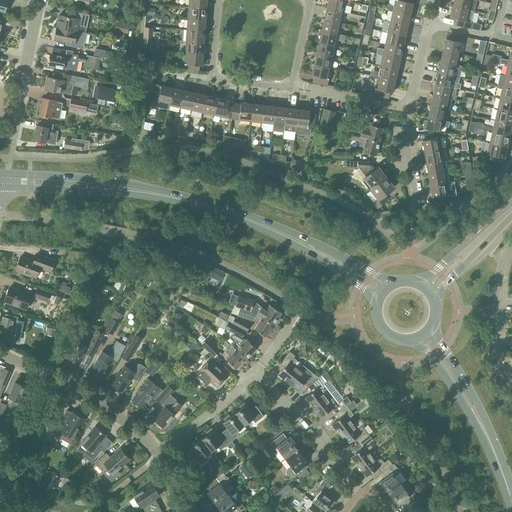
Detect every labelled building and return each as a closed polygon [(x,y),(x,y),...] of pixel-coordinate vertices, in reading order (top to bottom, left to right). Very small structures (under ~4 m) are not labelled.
[(189,0),(189,7),(206,9),(206,0),(189,0)] [(349,7),(350,2),(341,0),(328,0),(327,8),(344,12),(345,6),(349,7)] [(395,0),(394,6),(411,10),(412,3),(410,3),(410,0),(395,0)] [(467,10),(469,0),(454,0),(453,7),(467,10)] [(488,15),(494,16),(496,5),(491,4),(488,15)] [(368,17),(374,18),(375,13),(376,7),(370,5),(368,17)] [(393,11),(391,19),(408,23),(411,10),(394,6),(388,5),(387,10),(393,11)] [(188,19),(205,20),(206,9),(189,7),(188,19)] [(473,11),(467,10),(453,7),(450,18),(457,20),(456,24),(471,28),(473,23),(471,22),(473,11)] [(341,23),(344,12),(327,8),(324,19),(341,23)] [(59,16),(57,28),(77,32),(85,33),(86,27),(89,15),(77,13),(77,18),(74,17),(74,19),(64,17),(59,16)] [(187,30),(204,31),(205,20),(188,19),(187,30)] [(322,30),(339,34),(340,28),(344,29),(345,24),(341,23),(324,19),(322,30)] [(405,36),(408,23),(391,19),(388,32),(405,36)] [(114,31),(128,33),(130,24),(116,22),(114,31)] [(85,33),(77,32),(57,28),(54,40),(70,43),(69,46),(83,49),(86,34),(85,33)] [(151,39),(159,40),(159,33),(152,32),(152,28),(144,28),(143,38),(151,39)] [(182,30),(181,41),(186,42),(204,43),(204,31),(187,30),(182,30)] [(336,45),(337,40),(343,41),(345,36),(339,34),(322,30),(319,42),(336,45)] [(385,44),(402,48),(405,36),(388,32),(385,44)] [(151,39),(143,38),(143,49),(151,49),(151,39)] [(352,49),(358,50),(360,39),(355,38),(352,49)] [(445,39),(443,50),(457,54),(460,42),(445,39)] [(124,43),(114,41),(112,49),(122,52),(122,51),(124,44),(124,43)] [(185,53),(203,54),(204,43),(186,42),(185,53)] [(317,53),(334,57),(336,45),(319,42),(317,53)] [(383,55),(382,57),(399,61),(402,48),(385,44),(384,49),(378,48),(377,54),(383,55)] [(500,63),(507,65),(511,65),(511,47),(508,61),(501,59),(500,63)] [(76,71),(78,61),(84,62),(84,67),(97,70),(99,59),(86,56),(85,57),(78,56),(78,55),(72,54),(72,52),(53,48),(51,55),(49,66),(76,71)] [(95,49),(94,55),(110,58),(111,53),(95,49)] [(455,65),(457,54),(443,50),(440,61),(455,65)] [(184,71),(199,72),(200,66),(202,66),(203,54),(185,53),(184,71)] [(331,68),(334,57),(317,53),(314,64),(331,68)] [(396,74),(399,61),(382,57),(379,70),(396,74)] [(462,66),(455,65),(440,61),(438,73),(459,78),(462,66)] [(327,85),(331,68),(314,64),(311,75),(313,76),(314,76),(312,82),(327,85)] [(379,70),(376,82),(394,86),(396,74),(379,70)] [(72,76),(66,75),(55,72),(53,78),(47,77),(44,90),(62,93),(71,95),(74,82),(71,82),(72,76)] [(435,84),(450,87),(451,81),(453,82),(453,83),(458,84),(459,78),(438,73),(435,84)] [(511,89),(511,77),(505,76),(502,87),(511,89)] [(394,86),(376,82),(374,95),(388,99),(390,93),(392,93),(394,86)] [(167,110),(169,106),(172,89),(161,86),(161,88),(151,86),(151,84),(148,106),(149,106),(154,107),(167,110)] [(435,84),(433,95),(447,98),(452,100),(452,99),(447,98),(450,87),(435,84)] [(97,99),(118,103),(120,90),(100,86),(97,99)] [(511,101),(511,89),(502,87),(500,98),(511,101)] [(172,89),(169,106),(180,108),(184,91),(172,89)] [(180,108),(191,111),(195,94),(184,91),(180,108)] [(195,94),(191,111),(202,113),(206,96),(195,94)] [(433,95),(430,106),(445,109),(450,110),(452,100),(447,98),(433,95)] [(202,113),(214,116),(218,99),(206,96),(202,113)] [(43,98),(39,116),(53,119),(57,119),(59,118),(62,104),(62,103),(57,102),(57,101),(43,98)] [(511,112),(511,101),(500,98),(497,109),(511,112)] [(214,116),(220,117),(219,122),(224,123),(225,118),(232,119),(235,102),(229,101),(218,99),(214,116)] [(85,112),(96,114),(98,106),(71,100),(70,107),(85,110),(85,112)] [(241,103),(235,102),(232,119),(239,121),(251,122),(253,105),(241,103)] [(251,122),(263,123),(266,106),(253,105),(251,122)] [(266,106),(263,123),(276,125),(278,108),(266,106)] [(442,120),(445,109),(430,106),(428,117),(442,120)] [(288,131),(288,126),(290,109),(278,108),(276,125),(284,126),(284,131),(288,131)] [(303,110),(290,109),(288,126),(288,131),(295,132),(296,127),(301,128),(303,110)] [(511,124),(511,122),(511,112),(497,109),(495,120),(511,124)] [(303,110),(301,128),(313,129),(315,114),(309,114),(310,111),(303,110)] [(324,110),(320,125),(331,128),(335,112),(324,110)] [(442,120),(428,117),(425,129),(440,132),(442,120)] [(509,135),(511,124),(495,120),(493,127),(483,124),(482,129),(492,132),(509,135)] [(37,126),(34,140),(49,143),(51,136),(52,136),(54,129),(52,129),(53,124),(43,122),(42,126),(37,126)] [(370,125),(369,125),(363,123),(360,137),(379,142),(383,128),(370,125)] [(492,132),(490,143),(507,147),(509,135),(492,132)] [(376,156),(379,142),(360,137),(359,142),(365,143),(363,153),(376,156)] [(425,152),(441,149),(439,138),(423,141),(425,152)] [(65,140),(63,149),(81,151),(82,143),(65,140)] [(504,158),(507,147),(490,143),(487,154),(504,158)] [(441,149),(425,152),(426,163),(443,161),(441,149)] [(307,163),(291,159),(290,168),(304,172),(307,163)] [(443,161),(426,163),(428,175),(445,172),(443,161)] [(370,190),(386,178),(378,168),(372,172),(370,169),(370,162),(358,162),(358,168),(366,177),(362,180),(370,190)] [(473,179),(471,167),(465,168),(464,169),(466,180),(473,179)] [(445,172),(428,175),(430,186),(447,183),(445,172)] [(386,178),(370,190),(378,200),(373,204),(377,209),(386,201),(383,197),(394,188),(386,178)] [(447,183),(430,186),(432,198),(435,197),(436,203),(450,201),(447,183)] [(71,264),(86,265),(87,252),(72,251),(71,264)] [(21,257),(16,271),(36,279),(39,268),(51,272),(55,261),(49,258),(48,259),(36,255),(34,262),(21,257)] [(201,272),(209,276),(212,267),(200,262),(196,269),(202,271),(201,272)] [(212,267),(209,276),(217,280),(221,271),(212,267)] [(122,283),(126,285),(130,276),(126,274),(122,283)] [(60,284),(58,290),(68,294),(70,288),(60,284)] [(10,288),(5,302),(26,309),(32,293),(23,290),(22,292),(10,288)] [(38,289),(35,298),(47,302),(50,293),(38,289)] [(281,319),(278,317),(281,313),(270,305),(266,310),(261,307),(256,302),(248,300),(249,297),(239,294),(239,297),(231,294),(228,304),(240,307),(257,314),(273,325),(275,326),(281,319)] [(266,337),(273,325),(257,314),(240,307),(238,316),(242,317),(252,320),(254,318),(259,321),(254,329),(266,337)] [(112,321),(107,330),(112,333),(117,324),(116,323),(122,315),(116,312),(111,320),(112,321)] [(5,315),(4,318),(3,317),(1,325),(1,324),(0,327),(0,336),(4,337),(4,338),(13,341),(13,340),(18,342),(24,322),(17,321),(18,318),(5,315)] [(231,318),(230,321),(237,324),(246,330),(249,325),(240,319),(239,321),(231,318)] [(171,321),(166,328),(171,332),(176,325),(171,321)] [(245,332),(237,326),(230,322),(227,328),(241,337),(245,332)] [(48,336),(54,337),(57,338),(60,327),(47,325),(46,331),(49,331),(48,336)] [(92,357),(98,344),(103,334),(97,331),(91,341),(88,348),(75,341),(78,336),(71,333),(65,345),(72,348),(71,351),(67,358),(66,359),(79,366),(85,353),(92,357)] [(132,340),(122,358),(128,361),(138,344),(142,338),(136,334),(132,340)] [(202,344),(214,357),(220,352),(207,339),(202,344)] [(246,359),(232,345),(227,340),(223,345),(228,349),(225,352),(229,357),(226,360),(235,370),(246,359)] [(232,345),(246,359),(256,349),(247,340),(240,346),(235,342),(232,345)] [(187,345),(192,353),(199,349),(194,341),(187,345)] [(288,383),(299,369),(294,365),(297,361),(293,358),(294,356),(289,352),(279,364),(284,368),(278,375),(285,381),(285,380),(288,383)] [(104,372),(108,365),(110,366),(114,359),(111,357),(110,358),(101,353),(99,358),(98,358),(90,372),(95,374),(94,376),(99,378),(99,377),(100,377),(101,378),(102,377),(105,379),(107,374),(104,372)] [(147,371),(154,377),(165,364),(158,358),(147,371)] [(200,371),(194,378),(204,388),(210,381),(217,387),(219,385),(220,386),(225,380),(225,379),(227,377),(210,360),(199,371),(200,371)] [(113,385),(112,386),(120,392),(121,391),(122,391),(130,379),(131,379),(132,378),(136,382),(146,368),(140,364),(136,365),(133,368),(131,369),(127,366),(126,367),(125,366),(119,374),(118,374),(113,380),(115,381),(112,384),(113,385)] [(0,390),(3,392),(7,381),(11,371),(6,369),(1,379),(0,382),(0,390)] [(304,384),(308,388),(318,378),(312,373),(308,377),(299,369),(288,383),(291,385),(291,386),(297,391),(304,384)] [(321,375),(318,378),(308,388),(312,392),(312,393),(304,398),(310,405),(313,408),(326,397),(322,392),(326,389),(323,385),(326,382),(321,375)] [(149,380),(132,399),(136,403),(136,405),(139,407),(140,406),(141,408),(151,397),(152,397),(155,399),(162,391),(159,389),(149,380)] [(15,383),(9,398),(10,398),(8,404),(14,407),(16,401),(20,403),(26,388),(15,383)] [(157,400),(162,405),(175,390),(169,386),(157,400)] [(332,409),(335,414),(346,406),(342,401),(338,404),(335,400),(331,403),(326,397),(313,408),(315,411),(315,412),(320,418),(328,413),(328,412),(332,409)] [(158,423),(157,424),(160,426),(161,426),(163,427),(174,416),(173,415),(182,406),(176,401),(167,410),(164,407),(153,419),(158,423)] [(234,414),(244,426),(252,420),(255,424),(263,417),(255,406),(250,410),(244,402),(237,408),(239,410),(234,414)] [(353,415),(346,406),(335,414),(339,419),(331,425),(337,432),(337,431),(340,435),(353,424),(349,418),(353,415)] [(69,444),(72,438),(84,419),(73,412),(66,424),(54,417),(47,430),(69,444)] [(222,432),(230,443),(239,436),(236,432),(244,426),(234,414),(230,417),(228,415),(221,420),(227,428),(222,432)] [(390,430),(395,427),(390,420),(385,424),(390,430)] [(355,439),(358,444),(369,436),(362,426),(357,429),(353,424),(340,435),(342,438),(347,445),(355,439)] [(81,444),(77,449),(83,454),(92,461),(102,450),(97,446),(105,436),(106,435),(96,426),(81,444)] [(230,443),(222,432),(217,436),(211,428),(204,434),(205,436),(201,440),(211,452),(218,446),(221,449),(230,443)] [(290,436),(288,438),(284,433),(268,445),(275,454),(278,451),(285,459),(297,449),(294,445),(296,443),(290,436)] [(356,464),(359,467),(372,457),(368,451),(372,448),(369,444),(373,441),(369,436),(358,444),(362,449),(358,451),(357,453),(350,458),(356,464)] [(189,459),(184,463),(194,475),(199,471),(201,469),(199,467),(205,462),(208,460),(205,456),(211,452),(201,440),(197,443),(195,441),(188,446),(194,454),(189,458),(189,459)] [(106,454),(95,464),(103,472),(107,468),(113,474),(129,459),(120,449),(110,459),(106,454)] [(297,449),(285,459),(291,467),(287,470),(294,479),(309,467),(305,462),(308,459),(303,452),(301,454),(297,449)] [(372,457),(359,467),(361,470),(361,471),(366,477),(378,468),(381,473),(393,464),(398,460),(394,455),(384,463),(381,459),(377,462),(372,457)] [(245,463),(239,468),(248,480),(254,475),(245,463)] [(385,490),(389,494),(401,485),(395,477),(400,472),(393,464),(381,473),(385,478),(377,484),(383,491),(385,490)] [(213,500),(216,505),(228,495),(223,488),(230,482),(223,473),(209,484),(213,489),(205,495),(210,502),(213,500)] [(51,476),(45,474),(42,482),(43,482),(49,483),(49,484),(51,476)] [(332,498),(335,493),(339,489),(324,478),(315,491),(318,494),(312,502),(324,511),(328,507),(330,509),(336,502),(332,498)] [(203,487),(197,479),(192,483),(197,492),(198,491),(203,487)] [(152,484),(133,496),(140,507),(142,506),(145,511),(161,511),(156,502),(154,503),(153,499),(159,495),(152,484)] [(401,485),(389,494),(392,498),(390,500),(395,507),(402,502),(406,507),(418,498),(411,490),(407,493),(401,485)] [(79,499),(79,490),(71,490),(71,499),(79,499)] [(240,511),(241,511),(245,509),(238,500),(234,503),(228,495),(216,505),(219,509),(217,511),(240,511)] [(323,511),(324,511),(312,502),(306,510),(302,507),(298,511),(323,511)]
